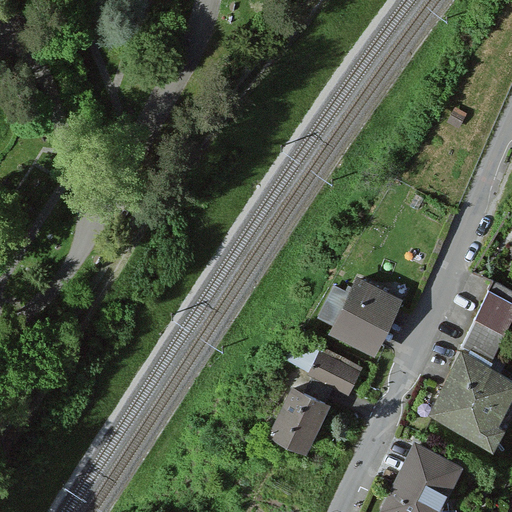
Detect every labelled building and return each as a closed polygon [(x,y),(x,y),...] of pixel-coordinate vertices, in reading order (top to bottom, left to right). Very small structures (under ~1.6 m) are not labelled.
[(409,303),(364,279),(335,333),(381,357),(409,303)] [(511,317),(511,296),(487,286),(430,417),(499,447),(511,417),(511,371),(492,363),(511,317)] [(367,372),(325,355),(316,376),(358,393),(367,372)] [(338,408),(298,389),(275,437),(315,456),(338,408)] [(434,511),(458,465),(416,444),(385,507),(395,511),(434,511)]
